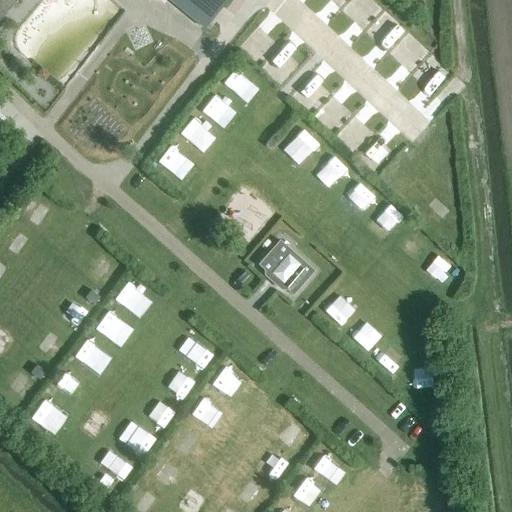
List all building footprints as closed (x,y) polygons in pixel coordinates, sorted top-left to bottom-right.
[(0,0),(0,19),(16,0),(0,0)] [(168,0),(203,29),(226,0),(168,0)] [(250,102),(263,88),(241,68),(228,82),(250,102)] [(309,128),(302,136),(319,151),(325,143),(309,128)] [(163,161),(176,172),(189,156),(176,145),(163,161)] [(381,218),(392,231),(408,217),(397,204),(381,218)] [(293,296),(314,273),(279,242),(258,266),(266,272),(266,277),(282,291),(287,291),(293,296)] [(119,272),(126,265),(110,249),(103,255),(119,272)] [(120,299),(130,305),(140,288),(130,283),(120,299)] [(97,303),(88,296),(82,304),(91,311),(97,303)] [(418,363),(418,388),(438,388),(437,363),(418,363)] [(65,393),(80,374),(71,367),(56,387),(65,393)] [(42,378),(33,371),(27,379),(36,386),(42,378)] [(190,396),(198,381),(182,373),(174,388),(190,396)]
